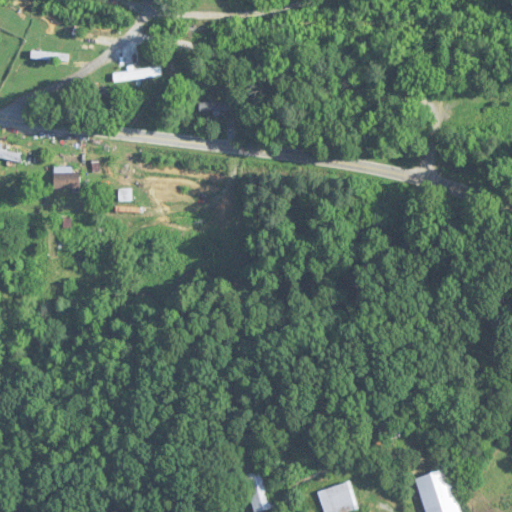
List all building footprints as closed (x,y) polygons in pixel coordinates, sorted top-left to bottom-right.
[(69,65),(70,55),(31,51),(30,60),(69,65)] [(113,81),(162,80),(162,71),(113,72),(113,81)] [(198,103),(198,112),(229,112),(229,103),(198,103)] [(79,169),(52,169),(52,189),(79,189),(79,169)] [(110,220),(86,220),(86,234),(110,234),(110,220)] [(292,492),(351,469),(344,451),(285,474),(292,492)] [(458,511),(448,469),(416,478),(424,511),(458,511)] [(256,511),(274,508),(265,470),(245,475),(252,511),(256,511)] [(350,511),(358,510),(349,482),(318,492),(324,511),(350,511)]
